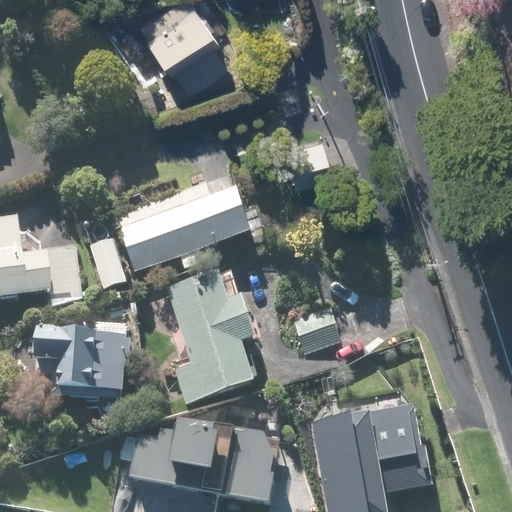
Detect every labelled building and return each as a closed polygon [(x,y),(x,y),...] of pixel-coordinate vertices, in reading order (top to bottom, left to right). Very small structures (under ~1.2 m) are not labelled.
[(229,60),(188,0),(172,0),(142,21),(187,88),(229,60)] [(252,188),(129,229),(143,272),(267,231),(252,188)] [(0,295),(48,289),(50,303),(87,299),(81,250),(28,256),(23,218),(0,221),(0,295)] [(122,241),(97,248),(108,290),(132,283),(122,241)] [(229,271),(174,290),(200,366),(183,372),(194,404),(266,379),(254,343),(269,338),(254,295),(239,300),(229,271)] [(334,309),(293,322),(303,355),(345,343),(334,309)] [(135,334),(48,328),(45,372),(57,373),(56,395),(131,400),(135,334)] [(423,406),(320,424),(335,511),(397,511),(394,493),(437,486),(423,406)] [(150,437),(143,477),(282,501),(290,456),(288,456),(276,433),(190,418),(188,431),(172,429),(170,441),(150,437)]
